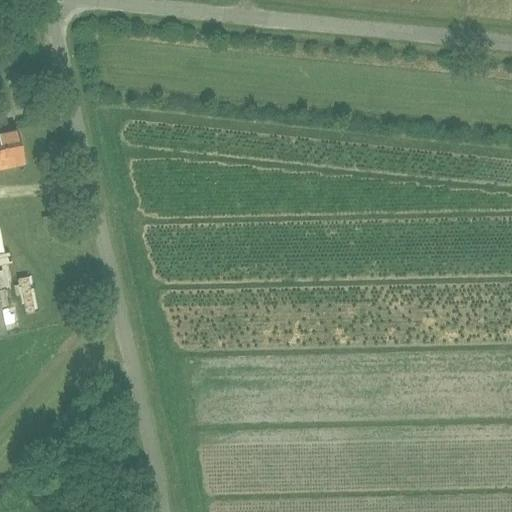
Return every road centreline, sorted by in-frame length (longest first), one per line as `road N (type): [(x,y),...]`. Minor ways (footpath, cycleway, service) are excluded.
road 1 (unclassified): [(163,511),(50,5)]
road 2 (unclassified): [(511,45),(77,1),(50,5)]
